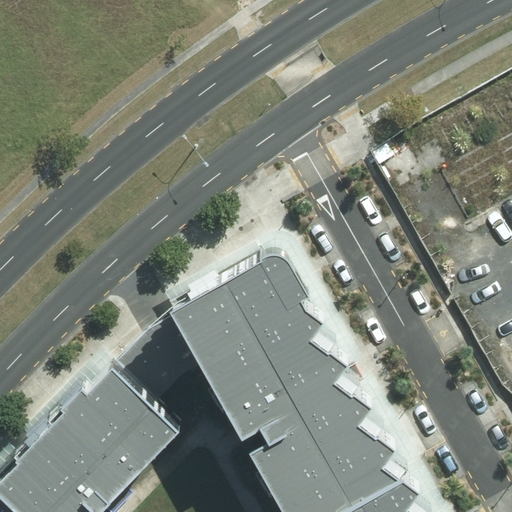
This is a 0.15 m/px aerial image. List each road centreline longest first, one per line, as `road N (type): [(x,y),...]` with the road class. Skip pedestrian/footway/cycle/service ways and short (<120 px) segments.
road 1 (residential): [(288,121),(511,508)]
road 2 (secondary): [(0,269),(147,135),(342,0)]
road 3 (secondary): [(288,121),(119,253),(0,364)]
road 4 (secondary): [(498,0),(288,121)]
